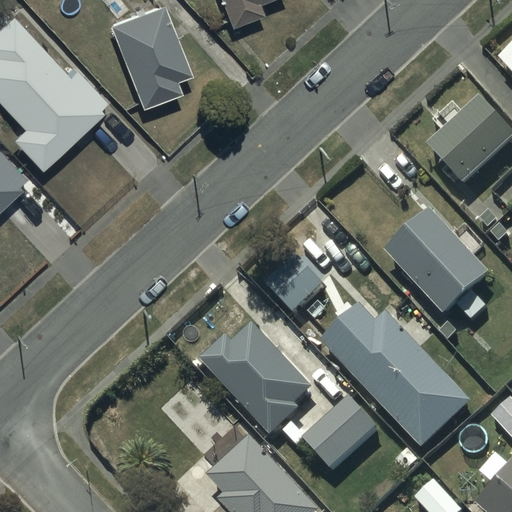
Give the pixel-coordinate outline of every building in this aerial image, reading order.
[(158,0),(108,19),(139,102),(178,87),(173,76),(186,71),(158,0)] [(221,0),(230,21),(260,9),(256,0),(221,0)] [(68,79),(13,20),(0,31),(0,103),(25,131),(15,141),(42,170),(112,107),(78,70),(68,79)] [(511,59),(502,69),(511,78),(511,59)] [(511,151),(511,133),(484,105),(432,154),(469,193),(511,151)] [(0,210),(30,182),(0,150),(0,210)] [(490,274),(429,209),(386,250),(446,315),(490,274)] [(263,278),(294,313),(324,285),(293,251),(263,278)] [(360,304),(321,341),(423,450),(471,404),(387,314),(378,322),(360,304)] [(226,333),(199,358),(272,437),(301,410),(295,404),(312,389),(252,326),(234,342),(226,333)] [(348,396),(303,437),(334,471),(379,430),(348,396)] [(511,400),(510,398),(492,416),(511,436),(511,400)] [(317,511),(320,510),(249,438),(208,478),(225,495),(218,501),(229,511),(317,511)] [(511,511),(511,462),(475,505),(483,511),(511,511)] [(460,511),(463,510),(435,481),(416,499),(428,511),(460,511)]
